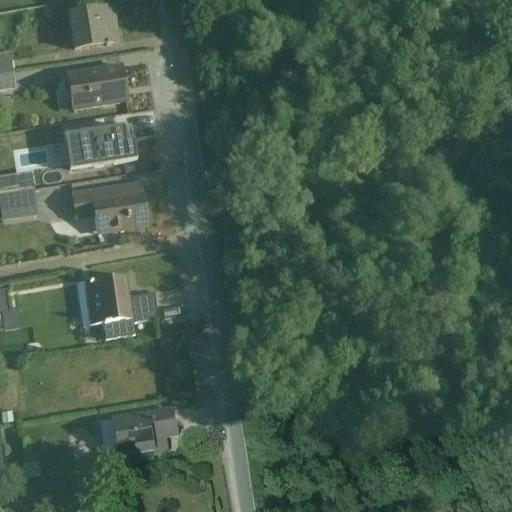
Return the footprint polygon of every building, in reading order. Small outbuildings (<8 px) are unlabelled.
[(76,52),(118,46),(113,8),(70,14),(76,52)] [(0,95),(21,93),(15,48),(0,49),(0,95)] [(69,115),(127,106),(121,69),(63,78),(69,115)] [(127,127),(56,136),(61,172),(131,163),(127,127)] [(0,202),(13,201),(15,225),(51,222),(47,179),(0,183),(0,202)] [(75,239),(146,228),(140,186),(69,197),(75,239)] [(131,325),(154,323),(151,301),(129,303),(127,277),(71,283),(77,345),(133,340),(131,325)] [(121,459),(184,450),(178,414),(116,424),(121,459)]
